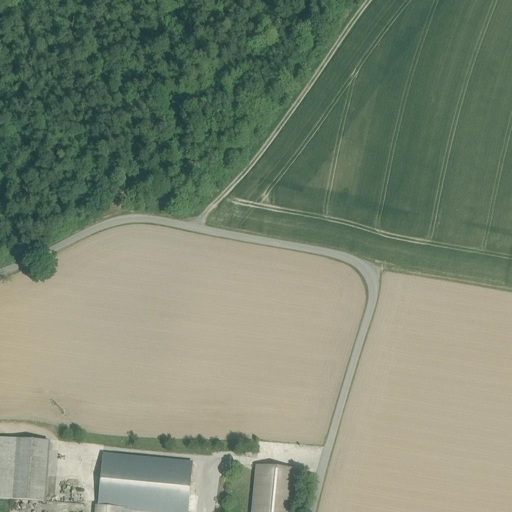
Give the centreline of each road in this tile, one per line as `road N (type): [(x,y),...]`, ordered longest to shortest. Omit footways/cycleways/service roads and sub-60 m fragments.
road 1 (unclassified): [(0,273),(133,218),(343,255),(378,270),(311,511)]
road 2 (track): [(204,511),(206,456),(101,446),(91,452),(88,493)]
road 3 (track): [(378,270),(511,287)]
